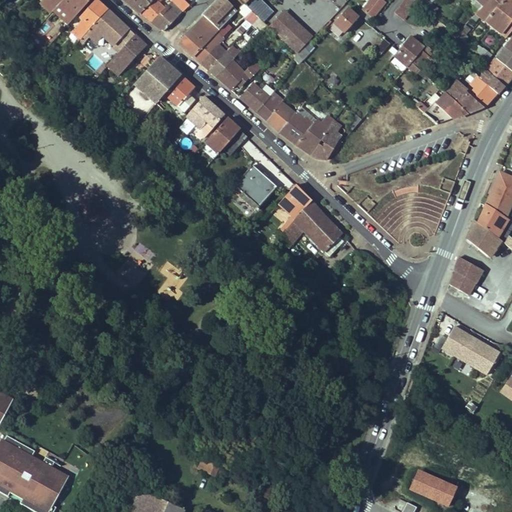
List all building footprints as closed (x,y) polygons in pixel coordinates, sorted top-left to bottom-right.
[(42,0),(40,3),(50,14),(52,12),(63,0),(42,0)] [(63,0),(52,12),(67,25),(89,0),(63,0)] [(71,32),(80,40),(107,10),(95,0),(79,18),(81,20),(71,32)] [(153,0),(123,0),(140,14),(153,0)] [(153,0),(140,14),(163,32),(189,5),(183,0),(153,0)] [(218,0),(212,7),(228,21),(237,11),(231,6),(225,0),(218,0)] [(225,0),(231,6),(237,11),(244,4),(239,0),(225,0)] [(247,0),(245,3),(244,4),(251,11),(258,17),(261,20),(267,13),(253,0),(247,0)] [(381,0),(370,0),(359,14),(367,21),(371,17),(373,18),(385,3),(381,0)] [(413,0),(403,0),(394,13),(403,20),(416,2),(413,0)] [(421,0),(418,4),(426,9),(428,6),(430,4),(429,2),(425,0),(421,0)] [(470,0),(470,2),(479,11),(483,6),(489,0),(470,0)] [(476,14),(479,17),(485,21),(503,0),(489,0),(483,6),(479,11),(476,14)] [(511,0),(503,0),(485,21),(502,35),(511,20),(511,0)] [(425,10),(431,16),(435,11),(428,6),(426,9),(425,10)] [(203,16),(219,30),(228,21),(212,7),(203,16)] [(334,24),(344,33),(358,17),(348,8),(334,24)] [(80,40),(74,45),(78,49),(89,37),(95,41),(101,34),(114,45),(128,30),(107,10),(80,40)] [(285,43),(297,54),(303,47),(313,37),(284,10),(268,27),(285,43)] [(245,17),(252,24),(255,21),(258,17),(251,11),(245,17)] [(177,43),(194,57),(217,32),(219,30),(203,16),(177,43)] [(258,17),(255,21),(263,29),(266,25),(261,20),(258,17)] [(511,20),(502,35),(506,38),(511,29),(511,20)] [(462,28),(461,30),(465,34),(469,29),(465,25),(462,28)] [(114,45),(120,51),(134,36),(128,30),(114,45)] [(461,30),(456,35),(460,39),(465,34),(461,30)] [(217,32),(194,57),(201,64),(221,42),(224,39),(217,32)] [(465,34),(460,39),(464,42),(468,37),(465,34)] [(106,65),(118,76),(146,47),(134,36),(120,51),(106,65)] [(394,56),(408,67),(411,62),(421,50),(422,48),(409,37),(397,51),(394,56)] [(384,39),(375,49),(381,54),(390,44),(384,39)] [(221,42),(201,64),(208,70),(225,52),(228,49),(221,42)] [(421,50),(427,55),(431,49),(425,44),(422,48),(421,50)] [(0,50),(8,57),(11,53),(4,46),(0,50)] [(228,49),(225,52),(233,60),(239,54),(231,46),(228,49)] [(297,54),(303,60),(309,53),(303,47),(297,54)] [(389,51),(394,56),(397,51),(392,47),(389,51)] [(479,54),(487,61),(491,56),(483,49),(479,54)] [(492,76),(504,86),(511,75),(511,54),(504,49),(487,69),(486,71),(492,76)] [(411,62),(417,68),(427,55),(421,50),(411,62)] [(225,52),(208,70),(216,78),(232,61),(233,60),(225,52)] [(293,60),(299,64),(303,60),(297,54),(293,60)] [(155,61),(139,79),(146,86),(144,88),(153,95),(159,101),(164,95),(180,76),(158,57),(155,61)] [(232,61),(216,78),(230,90),(236,84),(238,81),(242,85),(248,78),(249,79),(260,68),(254,62),(243,73),(232,61)] [(408,67),(416,74),(419,70),(417,68),(411,62),(408,67)] [(496,93),(497,94),(504,86),(492,76),(486,71),(480,78),(479,79),(487,86),(496,93)] [(464,82),(469,86),(478,77),(473,72),(464,82)] [(180,76),(164,95),(177,107),(173,111),(180,118),(196,100),(189,94),(194,88),(180,76)] [(482,107),(483,108),(496,93),(487,86),(479,79),(480,78),(478,77),(469,86),(464,82),(460,79),(458,81),(467,90),(465,92),(482,107)] [(139,79),(133,85),(155,105),(159,101),(153,95),(144,88),(146,86),(139,79)] [(445,94),(467,113),(482,107),(465,92),(467,90),(458,81),(445,94)] [(252,84),(240,98),(257,112),(269,98),(252,84)] [(265,86),(261,92),(269,98),(273,93),(274,92),(268,87),(265,86)] [(325,100),(329,94),(319,88),(316,95),(325,100)] [(269,98),(257,112),(279,132),(294,114),(281,103),(283,101),(273,93),(269,98)] [(424,113),(437,125),(467,113),(445,94),(440,99),(435,94),(428,101),(431,105),(427,110),(419,102),(419,103),(416,106),(416,107),(424,113)] [(203,97),(186,117),(200,130),(195,136),(198,138),(201,139),(204,138),(223,116),(203,97)] [(300,107),(295,113),(303,120),(305,118),(311,123),(314,118),(300,107)] [(416,107),(405,120),(419,131),(427,128),(418,120),(424,113),(416,107)] [(294,114),(279,132),(297,146),(317,159),(321,153),(328,158),(337,142),(341,137),(336,132),(340,126),(334,121),(328,117),(322,124),(317,120),(314,118),(311,123),(305,118),(303,120),(295,113),(294,114)] [(317,120),(322,124),(328,117),(323,113),(317,120)] [(418,120),(427,128),(437,125),(424,113),(418,120)] [(390,125),(404,136),(419,131),(405,120),(399,115),(390,125)] [(226,118),(200,148),(213,159),(223,149),(224,147),(239,130),(226,118)] [(223,149),(230,155),(239,145),(246,137),(239,130),(224,147),(223,149)] [(246,137),(239,145),(250,157),(253,164),(252,166),(276,187),(276,188),(288,188),(290,191),(295,185),(246,137)] [(252,166),(234,186),(258,207),(276,188),(276,187),(252,166)] [(466,240),(488,257),(500,242),(497,238),(508,220),(505,218),(511,202),(511,177),(500,172),(478,224),(474,221),(466,240)] [(278,204),(292,216),(295,219),(311,202),(295,185),(290,191),(278,204)] [(86,201),(82,210),(86,219),(94,222),(103,219),(107,210),(103,201),(94,198),(86,201)] [(293,221),(278,239),(288,248),(302,230),(329,256),(343,242),(338,237),(341,234),(324,217),(311,202),(295,219),(293,221)] [(112,208),(107,213),(121,229),(127,224),(112,208)] [(266,246),(270,249),(278,239),(293,221),(295,219),(292,216),(266,246)] [(123,255),(140,238),(127,225),(110,242),(123,255)] [(141,242),(135,249),(147,261),(153,255),(141,242)] [(454,272),(456,273),(475,283),(482,271),(459,257),(454,272)] [(183,301),(191,275),(183,273),(181,278),(170,274),(166,285),(168,286),(165,295),(183,301)] [(475,283),(456,273),(449,285),(468,295),(475,283)] [(311,284),(315,287),(321,281),(316,278),(311,284)] [(451,346),(450,349),(457,354),(455,357),(486,375),(499,353),(454,326),(445,342),(451,346)] [(274,370),(273,375),(277,377),(281,375),(281,370),(278,368),(274,370)] [(511,380),(506,377),(498,392),(511,400),(511,380)] [(0,417),(9,401),(0,395),(0,417)] [(34,451),(6,436),(3,442),(0,447),(0,452),(7,457),(0,470),(0,492),(8,497),(11,490),(23,497),(20,503),(35,511),(53,511),(56,508),(51,505),(45,502),(58,480),(48,474),(51,468),(54,462),(45,457),(42,464),(31,458),(34,451)] [(189,469),(205,476),(211,464),(195,457),(189,469)] [(211,464),(205,476),(210,479),(216,466),(211,464)] [(45,502),(51,505),(66,476),(51,468),(48,474),(58,480),(45,502)] [(124,482),(105,474),(100,483),(120,492),(124,482)] [(138,489),(124,482),(120,492),(116,500),(130,506),(138,489)] [(142,511),(151,495),(138,489),(130,506),(127,511),(142,511)] [(182,511),(183,510),(151,495),(142,511),(182,511)] [(395,508),(401,511),(405,502),(398,499),(395,508)] [(412,511),(415,506),(406,503),(402,511),(412,511)]
